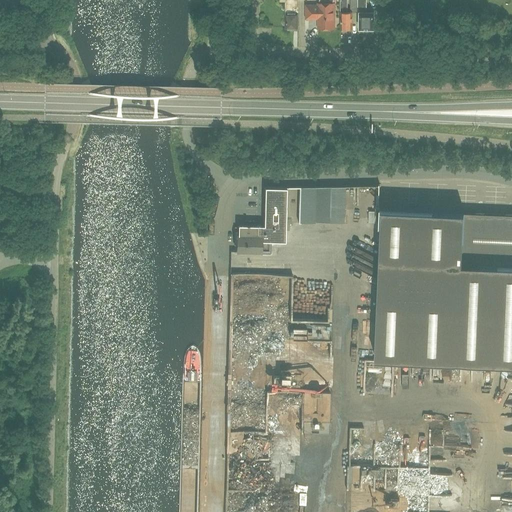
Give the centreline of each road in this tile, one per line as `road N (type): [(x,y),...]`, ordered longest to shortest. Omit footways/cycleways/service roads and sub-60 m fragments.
road 1 (unclassified): [(511,183),(456,175),(232,179),(204,164),(186,135),(191,74),(217,54),(511,59)]
road 2 (unclassified): [(47,511),(56,175),(72,124),(73,82),(48,45)]
road 3 (unknown): [(340,388),(424,393),(473,407),(481,420),(481,471),(468,509)]
road 4 (primary): [(0,102),(217,107)]
road 5 (primary): [(373,111),(217,107)]
road 6 (primary): [(373,111),(511,121)]
road 7 (primary): [(511,105),(373,111)]
